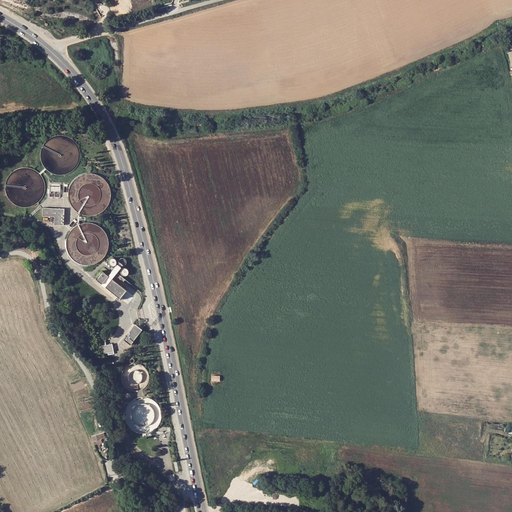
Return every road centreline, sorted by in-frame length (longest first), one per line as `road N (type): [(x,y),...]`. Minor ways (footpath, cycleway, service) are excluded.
road 1 (secondary): [(203,511),(121,154),(101,110),(54,50)]
road 2 (unclassified): [(223,0),(54,50)]
